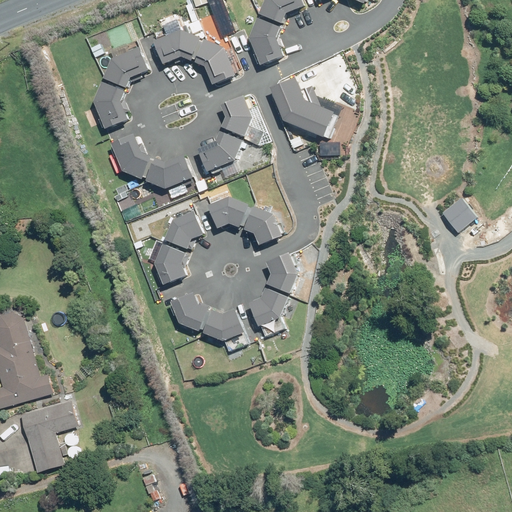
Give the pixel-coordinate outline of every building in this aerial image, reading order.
[(272,0),(265,17),(288,27),(291,19),(309,12),(303,0),(272,0)] [(255,43),(267,70),(289,60),(287,57),(282,44),(287,31),(263,22),(255,43)] [(189,33),(160,45),(169,68),(188,60),(195,63),(205,41),(189,33)] [(222,87),(244,78),(233,51),(212,42),(201,66),(215,71),(222,87)] [(116,62),(109,79),(133,88),(136,81),(153,73),(143,50),(116,62)] [(303,81),(280,89),(291,122),(331,135),(339,111),(310,102),(303,81)] [(99,104),(111,131),(133,122),(127,106),(132,92),(108,83),(99,104)] [(261,122),(250,95),(227,105),(234,121),(229,134),(253,143),(261,122)] [(222,145),(205,151),(213,173),(241,163),(248,144),(225,135),(222,145)] [(138,137),(116,147),(127,174),(148,183),(158,159),(145,153),(138,137)] [(172,164),(159,159),(150,184),(171,191),(198,180),(189,157),(172,164)] [(464,193),(444,209),(459,228),(479,212),(464,193)] [(254,208),(233,200),(214,209),(224,231),(234,227),(245,231),(254,208)] [(287,238),(279,218),(260,210),(251,233),(260,237),(264,248),(287,238)] [(200,214),(181,221),(172,241),(195,251),(199,240),(209,237),(200,214)] [(169,248),(161,267),(169,287),(192,278),(188,267),(192,258),(169,248)] [(296,295),(303,276),(294,257),(272,267),(277,278),(273,287),(296,295)] [(270,299),(254,304),(263,328),(284,321),(293,299),(273,290),(270,299)] [(175,307),(183,327),(202,335),(211,312),(202,309),(198,298),(175,307)] [(231,318),(215,313),(207,337),(227,344),(250,333),(240,314),(231,318)] [(0,367),(5,386),(0,388),(0,403),(2,410),(51,395),(48,387),(55,385),(51,375),(43,377),(25,318),(17,318),(14,314),(5,316),(0,324),(0,333),(4,347),(0,347),(0,367)] [(77,401),(25,416),(41,473),(69,465),(60,433),(84,426),(77,401)] [(155,475),(145,478),(151,495),(153,494),(156,502),(164,499),(155,475)]
